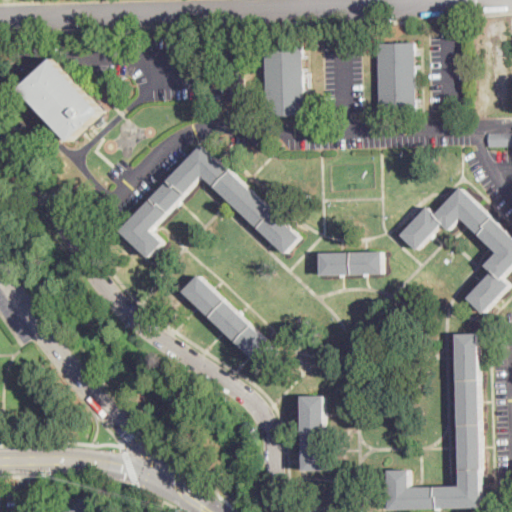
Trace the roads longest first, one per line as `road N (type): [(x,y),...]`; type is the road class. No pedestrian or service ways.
road 1 (residential): [(279,511),(270,426),(258,405),(114,293),(0,121)]
road 2 (residential): [(457,0),(0,15)]
road 3 (residential): [(172,479),(0,267)]
road 4 (secondary): [(172,479),(103,462),(0,459)]
